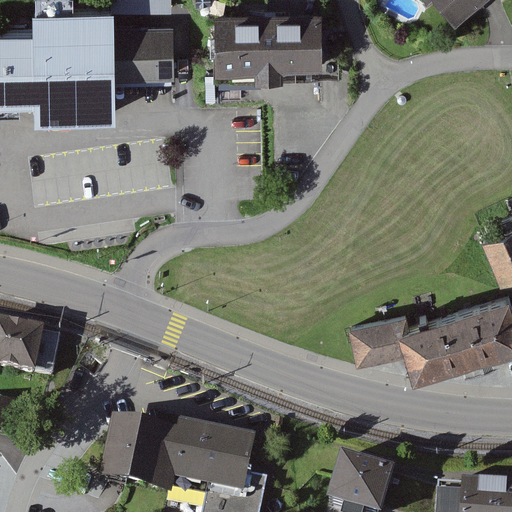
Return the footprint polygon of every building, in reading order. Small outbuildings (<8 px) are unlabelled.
[(448,0),(471,23),(495,0),(448,0)] [(0,96),(63,94),(64,115),(142,112),(141,76),(187,74),(185,26),(133,29),(132,7),(52,10),(53,27),(0,28),(0,96)] [(336,11),(232,17),(235,73),(274,70),(275,82),(307,80),(307,70),(339,68),(336,11)] [(511,232),(499,238),(511,268),(511,232)] [(408,332),(404,318),(351,330),(359,364),(407,354),(414,379),(511,349),(511,312),(509,302),(408,332)] [(0,371),(37,379),(47,332),(0,322),(0,371)] [(191,433),(128,421),(115,486),(185,499),(188,482),(219,488),(214,511),(270,511),(277,481),(264,479),(272,440),(192,425),(191,433)] [(382,511),(394,470),(340,456),(326,509),(338,511),(382,511)] [(511,511),(511,482),(459,483),(459,511),(511,511)]
